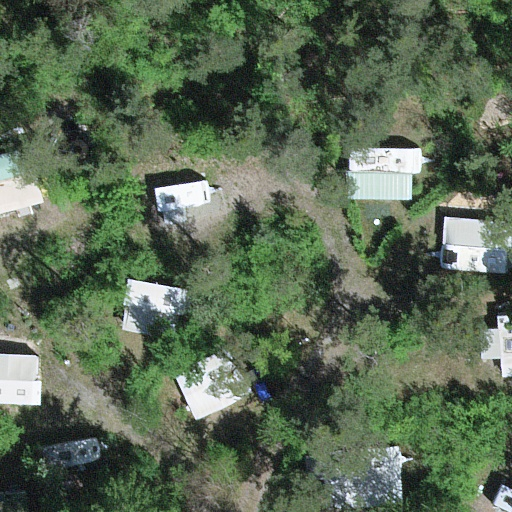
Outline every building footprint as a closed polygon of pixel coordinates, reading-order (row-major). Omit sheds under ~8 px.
[(0,194),(41,189),(33,131),(0,135),(0,194)] [(421,180),(417,132),(357,138),(361,185),(421,180)] [(156,162),(168,212),(230,196),(218,146),(156,162)] [(511,202),(447,201),(446,251),(511,253),(511,246),(511,202)] [(130,268),(130,312),(183,313),(183,268),(130,268)] [(491,358),(511,355),(511,298),(486,301),(491,358)] [(511,511),(511,453),(484,458),(493,511),(511,511)]
